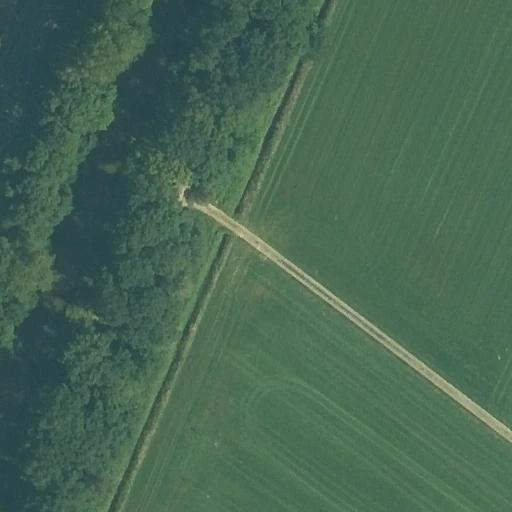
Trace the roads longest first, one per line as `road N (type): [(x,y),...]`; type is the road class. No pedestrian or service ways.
road 1 (unclassified): [(252,0),(36,511)]
road 2 (track): [(511,438),(176,180)]
